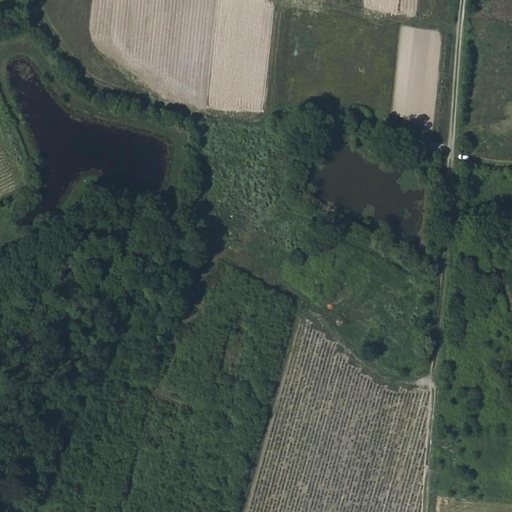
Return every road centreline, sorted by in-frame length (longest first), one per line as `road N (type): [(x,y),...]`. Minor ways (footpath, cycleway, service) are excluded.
road 1 (track): [(461,0),(423,511)]
road 2 (track): [(26,0),(91,88),(200,114),(368,116),(448,149)]
